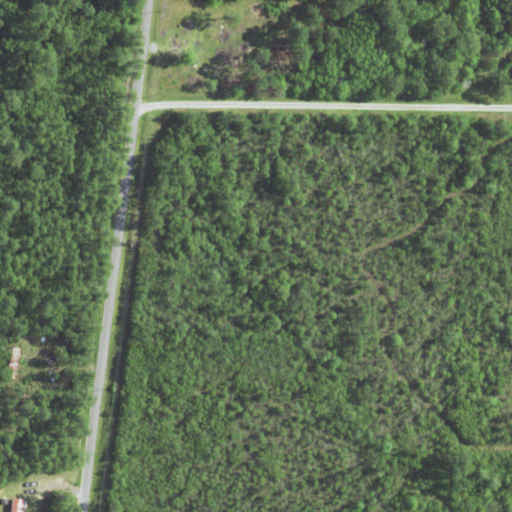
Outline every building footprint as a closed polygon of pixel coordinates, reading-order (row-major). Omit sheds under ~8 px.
[(186,55),(190,22),(197,23),(194,56),(186,55)] [(216,39),(228,39),(229,55),(217,55),(216,39)] [(200,59),(200,56),(198,56),(198,45),(201,45),(201,42),(206,42),(205,59),(200,59)] [(182,59),(182,65),(177,64),(177,66),(169,65),(170,63),(164,62),(164,57),(167,57),(168,53),(179,54),(179,59),(182,59)] [(4,380),(10,348),(19,350),(12,382),(4,380)] [(10,511),(12,501),(21,502),(19,511),(10,511)]
